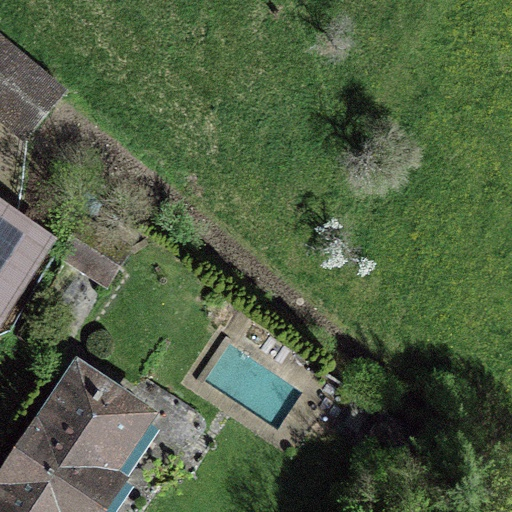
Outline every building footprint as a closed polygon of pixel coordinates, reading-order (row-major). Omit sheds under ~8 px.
[(0,124),(21,142),(59,96),(0,46),(0,124)] [(0,249),(11,233),(0,225),(0,249)] [(81,230),(63,257),(103,282),(121,255),(81,230)] [(104,473),(140,418),(75,374),(38,428),(34,426),(0,477),(0,511),(101,511),(120,484),(104,473)] [(379,417),(364,440),(404,467),(419,443),(379,417)]
